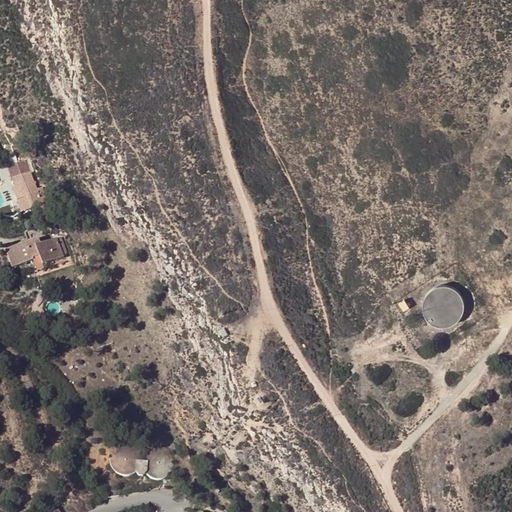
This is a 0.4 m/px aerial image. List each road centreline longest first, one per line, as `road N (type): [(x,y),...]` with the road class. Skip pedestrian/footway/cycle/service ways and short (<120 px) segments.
road 1 (track): [(202,0),(209,86),(229,171),(248,212),(252,278),(388,491)]
road 2 (track): [(388,491),(392,462),(511,315)]
